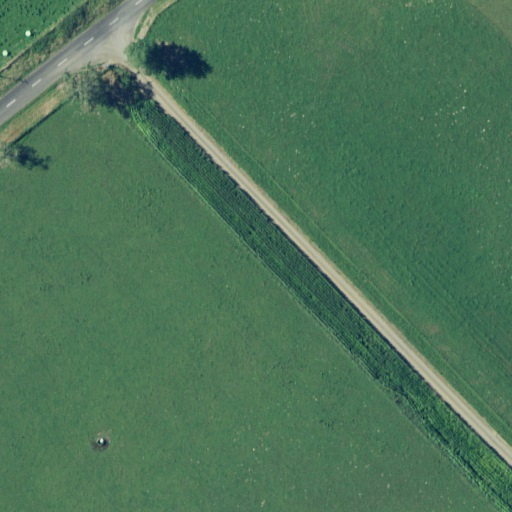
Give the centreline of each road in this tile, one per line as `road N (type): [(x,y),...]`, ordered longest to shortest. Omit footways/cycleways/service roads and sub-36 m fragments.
road 1 (unknown): [(110,34),(331,273),(511,450)]
road 2 (unclassified): [(0,121),(151,0)]
